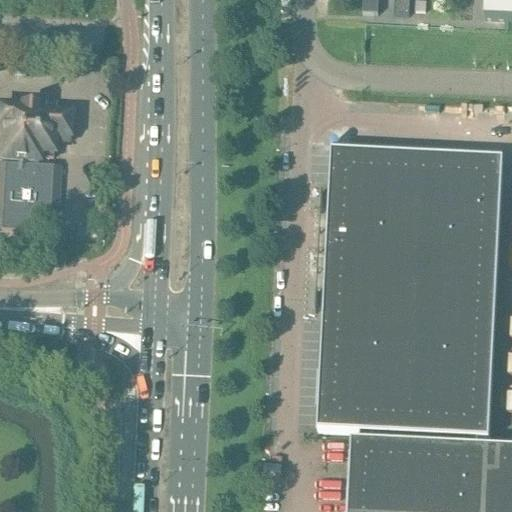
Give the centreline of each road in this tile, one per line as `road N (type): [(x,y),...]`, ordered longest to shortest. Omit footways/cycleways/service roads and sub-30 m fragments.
road 1 (unclassified): [(290,511),(306,0)]
road 2 (secondary): [(200,317),(200,0)]
road 3 (secondary): [(157,0),(155,299)]
road 4 (secondary): [(191,511),(200,317)]
road 5 (secondary): [(154,334),(145,511)]
road 6 (unclassified): [(0,316),(154,334)]
road 7 (unclassified): [(155,299),(0,299)]
